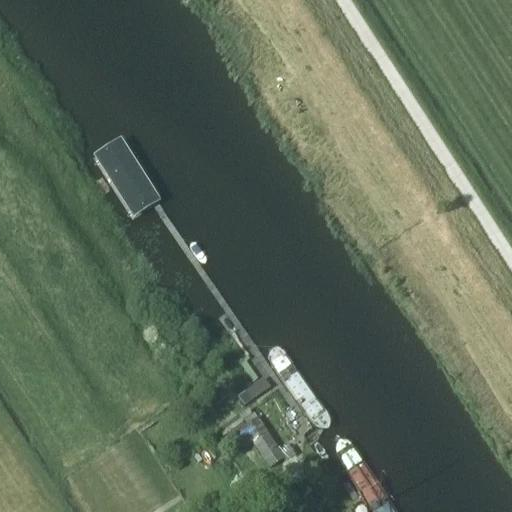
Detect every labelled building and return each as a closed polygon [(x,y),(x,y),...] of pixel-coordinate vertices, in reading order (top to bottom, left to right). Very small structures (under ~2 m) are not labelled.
[(117,145),(88,162),(128,225),(156,207),(117,145)] [(262,331),(221,273),(206,281),(248,341),(262,331)] [(322,419),(274,348),(258,357),(307,431),(322,419)] [(289,449),(279,455),(267,438),(262,430),(266,427),(259,417),(257,419),(253,414),(247,418),(244,414),(238,419),(244,428),(240,432),(220,404),(226,400),(219,390),(208,398),(262,475),(283,462),(285,465),(295,458),(289,449)] [(384,511),(349,468),(339,479),(364,511),(384,511)]
